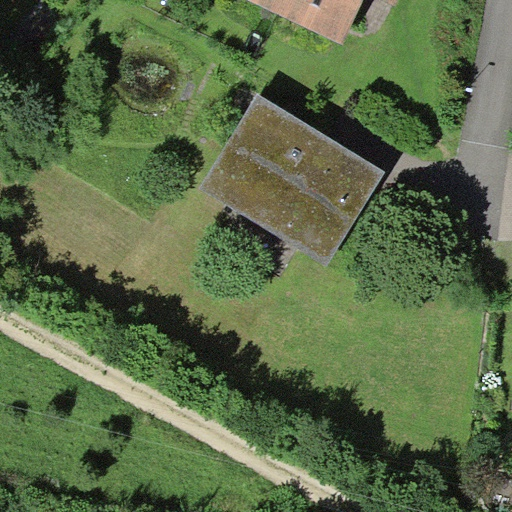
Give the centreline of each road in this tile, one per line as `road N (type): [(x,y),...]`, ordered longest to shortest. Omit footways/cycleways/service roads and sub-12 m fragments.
road 1 (track): [(0,326),(381,511)]
road 2 (residential): [(511,10),(489,168)]
